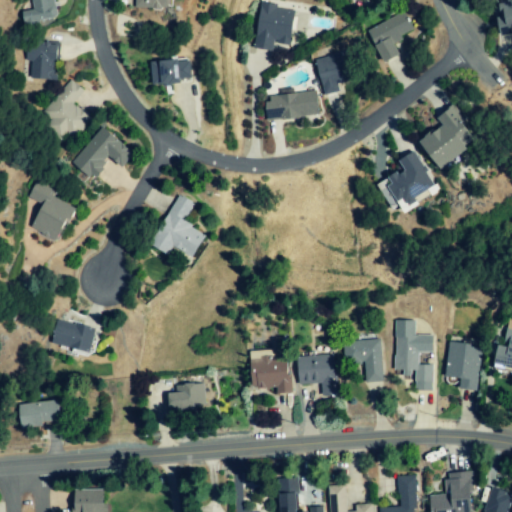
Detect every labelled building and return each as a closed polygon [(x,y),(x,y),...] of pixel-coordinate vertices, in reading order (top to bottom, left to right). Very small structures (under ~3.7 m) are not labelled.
[(33,0),(35,9),(18,12),(21,29),(39,25),(38,21),(57,17),(54,0),(33,0)] [(129,0),(129,8),(164,8),(164,0),(129,0)] [(493,36),(511,32),(511,0),(493,0),(497,25),(492,26),(493,36)] [(285,45),(290,8),(256,3),(249,49),(269,51),(271,43),(285,45)] [(379,63),(396,53),(390,43),(411,31),(400,12),(362,33),(379,63)] [(56,79),(55,44),(33,44),(34,51),(23,51),(23,61),(27,61),(27,80),(56,79)] [(313,59),(317,95),(336,93),(334,83),(339,82),(336,56),(313,59)] [(146,60),(147,86),(173,85),(173,79),(187,79),(186,58),(146,60)] [(82,90),(67,79),(38,121),(62,137),(64,133),(74,140),(91,116),(73,103),(82,90)] [(317,115),(313,90),(259,98),(263,123),(317,115)] [(471,142),(446,107),(431,118),(436,125),(413,142),(433,170),(471,142)] [(119,168),(131,153),(100,127),(78,154),(84,159),(76,169),(90,180),(107,159),(119,168)] [(431,187),(414,150),(395,160),(400,170),(375,182),(387,207),(417,193),(417,194),(431,187)] [(71,207),(51,197),(54,191),(34,181),(25,198),(38,205),(25,228),(53,242),(71,207)] [(190,204),(174,195),(146,247),(164,256),(168,248),(187,259),(200,234),(180,223),(190,204)] [(511,318),(506,317),(502,343),(493,342),(489,366),(511,369),(511,318)] [(92,328),(55,320),(49,346),(87,354),(92,328)] [(430,392),(430,365),(416,365),(416,353),(430,353),(430,335),(413,335),(413,321),(393,321),(392,371),(400,371),(400,376),(411,376),(411,392),(430,392)] [(379,382),(378,340),(341,341),(342,363),(361,363),(362,382),(379,382)] [(480,347),(446,343),(442,377),(457,379),(456,389),(476,392),(480,347)] [(245,351),(246,388),(273,387),(273,394),(285,394),(284,361),(269,362),(269,351),(245,351)] [(293,356),(293,385),(318,385),(318,396),(334,396),(333,355),(293,356)] [(162,394),(163,411),(204,409),(202,380),(174,381),(174,394),(162,394)] [(58,424),(57,402),(17,403),(18,425),(58,424)] [(466,511),(466,493),(471,492),(470,472),(441,474),(442,495),(424,497),(424,511),(466,511)] [(379,511),(412,511),(411,476),(394,477),(396,508),(379,508),(379,511)] [(326,511),(369,511),(370,504),(351,505),(351,511),(343,511),(342,486),(325,487),(326,511)] [(481,511),(504,511),(509,495),(488,489),(481,511)] [(101,511),(103,491),(68,490),(67,511),(101,511)] [(276,493),(277,511),(321,511),(321,507),(306,507),(306,511),(294,511),(294,493),(276,493)]
